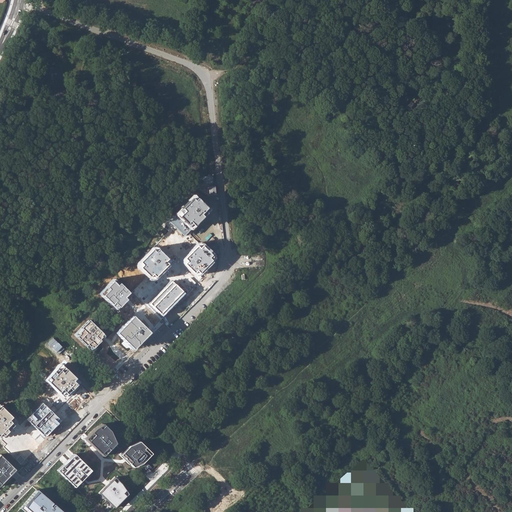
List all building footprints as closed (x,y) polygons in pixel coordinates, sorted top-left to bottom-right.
[(166,220),(183,236),(209,209),(194,194),(191,195),(166,220)] [(195,276),(198,276),(200,275),(214,261),(215,258),(213,255),(202,244),(200,243),(198,243),(184,256),(182,258),(181,260),(182,263),(183,265),(195,276)] [(150,280),(153,280),(155,279),(169,265),(170,263),(168,259),(157,249),(155,247),(153,247),(139,260),(137,262),(136,265),(137,267),(138,269),(150,280)] [(132,296),(114,278),(97,295),(115,313),(132,296)] [(184,293),(171,280),(149,303),(163,316),(184,293)] [(148,333),(131,316),(114,334),(131,350),(148,333)] [(88,321),(75,333),(90,348),(103,336),(88,321)] [(80,383),(60,365),(43,382),(62,401),(80,383)] [(16,422),(0,407),(0,438),(0,439),(16,422)] [(101,421),(84,439),(104,458),(121,439),(101,421)] [(134,438),(118,455),(135,471),(151,454),(134,438)] [(93,470),(74,451),(55,470),(74,490),(93,470)] [(1,456),(0,456),(0,484),(2,487),(18,471),(1,456)] [(129,492),(114,478),(98,494),(113,509),(129,492)] [(61,511),(34,489),(20,508),(24,511),(61,511)]
